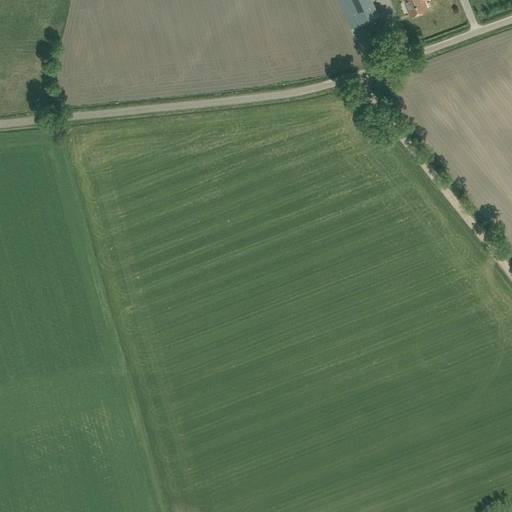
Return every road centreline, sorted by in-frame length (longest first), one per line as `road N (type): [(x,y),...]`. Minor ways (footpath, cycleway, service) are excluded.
road 1 (unclassified): [(0,123),(307,90),(511,19)]
road 2 (track): [(511,274),(362,73)]
